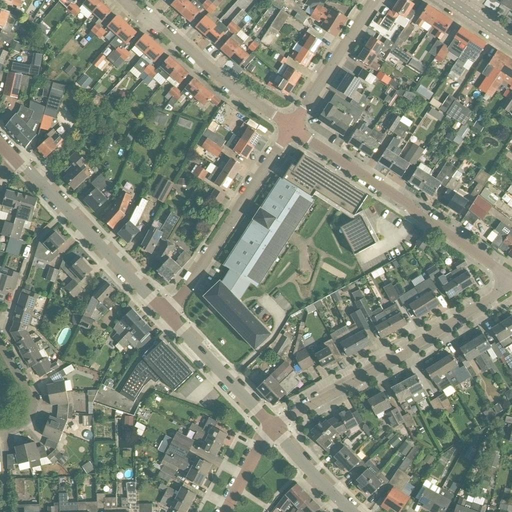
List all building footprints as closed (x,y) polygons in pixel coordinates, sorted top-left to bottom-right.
[(69,0),(72,3),(67,9),(72,13),(77,7),(74,4),(78,0),(69,0)] [(93,13),(102,3),(98,0),(87,0),(83,4),(93,13)] [(176,0),(172,5),(182,14),(191,4),(186,0),(176,0)] [(207,0),(202,6),(207,10),(212,4),(216,0),(207,0)] [(307,0),(305,5),(308,7),(315,11),(341,28),(347,18),(333,9),(330,14),(326,12),(327,11),(322,8),(327,0),(322,0),(307,0)] [(411,9),(414,5),(406,0),(400,0),(398,4),(395,2),(391,9),(393,10),(392,13),(389,11),(385,17),(380,26),(389,32),(398,17),(400,14),(410,21),(415,12),(411,9)] [(511,0),(503,0),(501,4),(511,10),(511,0)] [(102,3),(93,13),(99,19),(95,23),(97,25),(92,31),(96,35),(102,29),(99,26),(112,12),(102,3)] [(191,4),(182,14),(191,22),(200,12),(191,4)] [(217,8),(212,4),(207,10),(209,13),(211,14),(217,8)] [(425,22),(432,26),(441,13),(429,6),(416,24),(421,27),(425,22)] [(77,7),(72,13),(76,17),(82,11),(77,7)] [(1,34),(14,39),(16,35),(11,33),(17,17),(0,10),(0,25),(4,27),(1,34)] [(271,26),(280,32),(290,16),(282,10),(271,26)] [(341,28),(315,11),(311,17),(320,22),(320,21),(324,23),(321,28),(336,37),(341,28)] [(206,36),(219,21),(211,14),(209,13),(205,17),(196,27),(206,36)] [(307,19),(298,13),(295,18),(304,24),(307,19)] [(441,13),(432,26),(440,31),(436,37),(441,40),(453,21),(441,13)] [(25,18),(31,24),(34,20),(28,15),(25,18)] [(117,16),(108,27),(118,35),(127,25),(117,16)] [(242,20),(237,26),(242,30),(247,24),(242,20)] [(227,28),(219,21),(206,36),(216,44),(228,31),(230,34),(237,26),(232,22),(227,28)] [(407,42),(415,28),(408,24),(395,44),(400,48),(405,41),(407,42)] [(127,25),(118,35),(114,40),(110,43),(117,49),(116,51),(115,50),(107,59),(113,65),(121,56),(126,50),(123,47),(127,43),(128,44),(137,34),(127,25)] [(237,26),(230,34),(233,36),(221,49),(231,58),(240,48),(244,43),(237,36),(242,31),(237,26)] [(269,48),(280,32),(271,26),(261,42),(269,48)] [(447,51),(449,52),(459,59),(463,53),(467,46),(474,35),(462,27),(455,38),(449,48),(447,51)] [(104,31),(102,29),(96,35),(101,39),(106,33),(104,31)] [(303,48),(314,55),(323,42),(312,35),(311,36),(307,33),(303,39),(307,42),(303,48)] [(0,40),(12,45),(14,39),(1,34),(0,35),(0,40)] [(45,44),(46,43),(50,40),(43,34),(39,39),(45,44)] [(136,45),(146,54),(155,43),(145,35),(136,45)] [(467,46),(463,53),(459,59),(451,71),(461,77),(466,69),(463,67),(468,60),(474,63),(479,54),(480,55),(487,44),(474,35),(467,46)] [(365,48),(377,55),(381,49),(388,54),(391,50),(384,45),(373,37),(365,48)] [(248,48),(253,52),(260,45),(255,40),(248,48)] [(22,44),(14,41),(11,50),(19,53),(22,44)] [(436,57),(444,45),(437,41),(429,52),(436,57)] [(155,43),(146,54),(130,72),(137,78),(138,78),(142,81),(149,74),(154,68),(151,66),(155,61),(156,62),(165,52),(155,43)] [(314,55),(303,48),(297,44),(293,50),(295,51),(291,57),(295,60),(295,61),(306,68),(314,55)] [(449,48),(444,45),(436,57),(435,60),(441,64),(449,52),(447,51),(449,48)] [(412,57),(397,47),(393,53),(403,60),(402,61),(407,64),(412,57)] [(250,56),(240,48),(231,58),(240,67),(250,56)] [(373,62),(377,55),(365,48),(358,59),(370,66),(377,71),(380,67),(373,62)] [(0,63),(3,65),(9,52),(0,49),(0,63)] [(126,50),(121,56),(125,60),(126,61),(131,55),(126,50)] [(494,71),(482,89),(488,93),(496,79),(509,59),(498,51),(490,63),(497,69),(495,71),(494,71)] [(102,53),(93,63),(97,67),(106,57),(102,53)] [(117,68),(125,60),(121,56),(113,65),(117,68)] [(284,66),(288,60),(281,56),(277,61),(284,66)] [(161,67),(163,69),(159,73),(167,80),(171,76),(180,65),(170,57),(161,67)] [(496,79),(488,93),(487,94),(492,97),(503,80),(511,86),(510,89),(511,89),(511,60),(509,59),(496,79)] [(180,65),(171,76),(180,84),(189,74),(180,65)] [(75,72),(69,66),(64,72),(70,77),(75,72)] [(283,78),(295,85),(302,74),(290,67),(283,78)] [(159,73),(154,68),(149,74),(154,79),(159,73)] [(376,77),(364,69),(359,77),(372,85),(372,84),(376,78),(376,77)] [(376,77),(376,78),(380,80),(387,85),(388,84),(391,79),(379,72),(376,77)] [(17,98),(22,77),(10,74),(6,95),(17,98)] [(148,86),(154,79),(149,74),(142,81),(148,86)] [(349,103),(355,107),(362,96),(355,91),(361,82),(349,74),(338,90),(352,99),(349,103)] [(90,85),(82,78),(78,83),(85,90),(90,85)] [(295,85),(283,78),(278,85),(271,81),(268,85),(276,90),(276,89),(288,96),(295,85)] [(179,91),(174,97),(170,101),(175,106),(178,101),(184,95),(191,102),(195,98),(204,87),(195,79),(186,89),(187,90),(182,94),(179,91)] [(51,90),(54,83),(46,81),(44,88),(51,90)] [(65,86),(54,83),(51,90),(46,107),(44,116),(53,118),(56,119),(65,86)] [(103,90),(98,85),(94,89),(100,94),(103,90)] [(174,97),(179,91),(175,87),(169,93),(174,97)] [(214,96),(204,87),(195,98),(205,106),(210,100),(217,106),(221,102),(214,96)] [(126,93),(120,90),(118,97),(125,100),(127,96),(126,95),(126,93)] [(429,91),(425,98),(429,101),(433,94),(429,91)] [(412,93),(406,92),(403,97),(412,102),(416,96),(412,93)] [(166,97),(170,101),(174,97),(169,93),(166,97)] [(511,93),(502,109),(508,113),(511,106),(511,93)] [(336,94),(319,120),(343,136),(349,127),(353,121),(356,123),(363,113),(355,107),(349,103),(336,94)] [(455,101),(456,99),(450,95),(441,109),(447,113),(455,101)] [(433,99),(429,104),(434,107),(438,102),(433,99)] [(25,149),(31,142),(35,145),(38,136),(36,136),(37,135),(36,134),(40,123),(42,124),(44,116),(46,107),(31,101),(30,110),(34,111),(31,120),(15,139),(25,149)] [(455,101),(447,113),(446,114),(463,126),(472,112),(455,101)] [(34,111),(30,110),(21,106),(19,112),(12,121),(6,129),(15,139),(31,120),(34,111)] [(155,111),(151,120),(163,125),(167,116),(155,111)] [(444,116),(438,112),(435,118),(440,121),(441,122),(444,116)] [(226,118),(219,114),(215,120),(222,124),(226,118)] [(386,129),(392,132),(399,121),(401,119),(395,115),(386,129)] [(42,124),(40,129),(50,131),(53,118),(44,116),(42,124)] [(218,124),(213,121),(208,129),(213,132),(218,124)] [(409,128),(399,121),(392,132),(402,139),(409,128)] [(485,126),(477,121),(473,128),(481,133),(485,126)] [(360,150),(368,138),(372,131),(366,127),(367,125),(362,122),(348,143),(360,150)] [(241,140),(254,148),(262,136),(255,132),(256,131),(244,123),(241,128),(246,132),(241,140)] [(457,135),(463,139),(469,131),(463,126),(457,135)] [(381,134),(374,129),(372,131),(368,138),(360,150),(372,158),(385,137),(381,134)] [(59,137),(53,130),(46,136),(49,139),(37,149),(46,158),(59,146),(63,140),(60,136),(59,137)] [(254,148),(241,140),(234,135),(227,146),(247,159),(254,148)] [(393,154),(401,142),(394,138),(378,162),(390,170),(398,157),(393,154)] [(223,149),(207,139),(202,147),(217,157),(223,149)] [(398,157),(390,170),(402,178),(411,164),(415,166),(425,150),(414,144),(403,161),(398,157)] [(86,162),(77,152),(67,161),(72,167),(66,172),(69,175),(64,179),(75,190),(88,177),(83,171),(86,168),(84,165),(86,162)] [(218,168),(234,179),(242,166),(231,159),(226,156),(218,168)] [(238,301),(250,283),(257,287),(260,282),(261,282),(261,281),(264,277),(265,276),(264,276),(267,272),(268,271),(270,267),(271,267),(271,266),(274,262),(275,261),(274,261),(277,257),(278,256),(277,256),(280,252),(281,251),(283,247),(284,247),(284,246),(287,242),(288,241),(287,241),(288,240),(290,237),(291,236),(291,235),(293,232),(294,232),(294,231),(297,227),(298,226),(297,226),(300,222),(301,221),(300,221),(303,216),(303,217),(304,216),(306,211),(307,212),(307,211),(313,201),(311,199),(312,197),(312,198),(313,197),(312,197),(316,191),(354,216),(367,196),(360,191),(357,195),(347,189),(350,184),(335,175),(332,179),(322,172),(325,168),(309,158),(307,162),(301,159),(296,167),(292,165),(283,179),(284,179),(283,181),(281,179),(277,184),(276,185),(277,185),(274,189),(273,190),(274,190),(271,194),(270,195),(268,199),(267,199),(267,200),(264,204),(263,205),(264,205),(261,210),(261,209),(260,211),(258,214),(255,219),(254,220),(251,225),(251,224),(250,225),(251,226),(248,230),(247,229),(247,230),(247,231),(245,235),(244,234),(244,235),(244,236),(241,240),(241,239),(240,240),(241,241),(238,245),(237,245),(237,246),(235,250),(234,250),(234,251),(232,255),(231,255),(231,256),(228,260),(227,261),(228,261),(224,266),(231,270),(222,284),(220,282),(205,297),(255,350),(271,335),(238,301)] [(430,176),(421,190),(433,197),(441,185),(445,188),(452,178),(458,169),(447,162),(436,180),(430,176)] [(409,182),(421,190),(430,176),(433,171),(421,163),(409,182)] [(192,174),(203,181),(208,173),(198,166),(192,174)] [(234,179),(218,168),(216,167),(208,179),(215,184),(226,191),(234,179)] [(488,181),(490,176),(480,170),(473,181),(484,187),(485,186),(488,181)] [(107,201),(101,193),(113,183),(104,173),(94,182),(99,187),(84,201),(95,212),(107,201)] [(175,184),(163,177),(152,197),(164,203),(175,184)] [(459,183),(452,178),(445,188),(448,189),(443,197),(451,202),(448,207),(460,215),(468,202),(453,192),(459,183)] [(494,206),(499,199),(485,188),(480,196),(494,206)] [(226,196),(215,189),(210,198),(220,204),(226,196)] [(0,195),(0,211),(8,214),(2,234),(11,237),(23,195),(8,191),(6,196),(0,195)] [(132,196),(121,191),(115,206),(103,220),(113,230),(126,215),(125,215),(132,196)] [(23,195),(11,237),(7,253),(19,256),(23,241),(18,239),(24,220),(31,222),(38,199),(23,195)] [(493,207),(478,196),(469,210),(479,218),(483,221),(493,207)] [(148,202),(143,199),(139,207),(138,207),(130,222),(119,234),(129,243),(140,231),(136,227),(148,202)] [(479,218),(469,210),(463,219),(473,226),(479,218)] [(162,228),(160,231),(156,229),(154,233),(149,231),(142,245),(145,247),(144,250),(152,254),(165,230),(171,233),(180,217),(171,212),(162,228)] [(376,244),(362,217),(345,226),(348,231),(343,234),(352,250),(356,248),(359,253),(376,244)] [(511,229),(509,227),(505,228),(500,235),(511,243),(511,229)] [(39,243),(35,257),(51,262),(51,261),(58,255),(56,252),(65,242),(56,232),(45,242),(42,240),(39,243)] [(511,243),(500,235),(499,234),(493,243),(500,248),(511,257),(511,243)] [(416,246),(423,251),(428,242),(421,238),(416,246)] [(432,249),(437,242),(432,239),(427,245),(432,249)] [(175,263),(170,258),(168,256),(174,245),(167,240),(156,258),(164,265),(158,271),(169,282),(192,258),(185,251),(178,258),(179,259),(175,263)] [(83,290),(77,284),(81,280),(82,281),(92,271),(87,265),(88,264),(83,259),(82,260),(81,259),(66,273),(74,281),(66,288),(74,298),(83,290)] [(451,273),(462,291),(475,283),(465,267),(468,265),(464,259),(454,264),(457,269),(451,273)] [(435,266),(426,271),(432,280),(441,275),(435,266)] [(50,268),(46,280),(55,283),(59,270),(50,268)] [(1,274),(0,277),(0,292),(7,295),(9,288),(15,290),(20,274),(9,271),(8,276),(1,274)] [(462,291),(451,273),(445,277),(444,275),(438,279),(443,288),(449,299),(462,291)] [(94,320),(91,318),(96,308),(104,316),(115,303),(109,297),(115,291),(106,282),(93,295),(79,325),(90,330),(94,320)] [(392,303),(400,299),(399,297),(392,284),(384,289),(392,303)] [(427,295),(421,298),(429,311),(441,304),(433,291),(428,284),(423,288),(427,295)] [(400,299),(400,300),(405,298),(411,308),(418,319),(429,311),(421,298),(415,288),(409,292),(399,297),(400,299)] [(20,300),(18,307),(33,311),(37,298),(38,299),(39,294),(23,289),(22,294),(21,294),(19,299),(20,300)] [(360,290),(351,294),(356,303),(364,298),(360,290)] [(332,294),(335,303),(342,300),(339,291),(332,294)] [(375,327),(381,339),(395,332),(384,312),(377,315),(374,317),(364,298),(356,303),(358,307),(365,319),(370,317),(376,327),(375,327)] [(324,307),(320,301),(318,302),(314,304),(317,311),(324,307)] [(401,313),(397,304),(393,306),(383,311),(384,312),(395,332),(408,325),(402,313),(401,313)] [(118,343),(142,319),(128,305),(113,330),(116,333),(112,337),(118,343)] [(313,305),(306,309),(309,314),(316,311),(313,305)] [(33,311),(18,307),(14,321),(15,321),(27,325),(27,324),(29,325),(31,316),(37,318),(39,313),(33,311)] [(348,327),(349,330),(360,350),(372,344),(365,331),(370,328),(365,319),(358,307),(349,312),(355,323),(348,327)] [(511,316),(503,323),(510,336),(511,334),(511,316)] [(142,319),(118,343),(123,348),(130,342),(135,348),(136,347),(141,352),(155,339),(149,332),(151,329),(142,319)] [(27,325),(15,321),(11,333),(17,343),(29,336),(26,330),(27,325)] [(492,330),(497,338),(500,343),(496,345),(503,356),(511,370),(511,369),(511,356),(507,348),(511,345),(511,338),(510,336),(503,323),(492,330)] [(330,334),(332,338),(335,345),(340,342),(348,357),(360,350),(349,330),(337,336),(335,332),(330,334)] [(273,351),(282,357),(292,341),(282,335),(273,351)] [(503,356),(496,345),(495,343),(491,346),(484,335),(472,342),(489,370),(493,375),(498,372),(487,354),(485,355),(484,353),(491,348),(498,359),(503,356)] [(30,336),(29,336),(17,343),(16,344),(23,356),(42,345),(40,341),(34,344),(30,336)] [(335,345),(332,338),(324,343),(327,349),(316,355),(323,368),(331,364),(332,366),(343,359),(335,345)] [(193,373),(163,341),(138,365),(120,394),(134,403),(144,387),(152,379),(156,383),(161,378),(162,379),(162,378),(166,382),(165,383),(166,383),(167,383),(174,391),(193,373)] [(301,341),(296,359),(303,371),(314,365),(301,341)] [(484,373),(489,370),(472,342),(460,349),(463,354),(459,357),(464,366),(471,377),(472,378),(477,375),(469,363),(475,359),(484,373)] [(42,345),(23,356),(30,368),(34,366),(44,360),(43,360),(39,352),(44,349),(42,345)] [(51,347),(45,351),(48,357),(54,353),(51,347)] [(92,366),(96,359),(101,351),(97,349),(92,356),(88,364),(92,366)] [(471,377),(464,366),(460,369),(458,366),(451,355),(439,363),(450,380),(455,376),(460,384),(471,377)] [(47,358),(43,360),(44,360),(34,366),(41,378),(54,370),(59,367),(57,363),(52,366),(47,358)] [(257,389),(266,397),(294,370),(286,362),(257,389)] [(453,385),(450,380),(439,363),(426,370),(433,382),(433,381),(440,393),(453,385)] [(297,374),(294,370),(266,397),(274,406),(296,385),(291,380),(297,374)] [(417,376),(404,382),(415,403),(428,397),(417,376)] [(106,380),(104,385),(112,388),(114,385),(113,381),(110,379),(106,380)] [(47,386),(49,396),(67,392),(65,381),(54,383),(54,384),(47,386)] [(403,410),(415,403),(404,382),(392,388),(403,410)] [(58,406),(69,403),(67,392),(49,396),(51,406),(58,404),(58,406)] [(404,421),(402,417),(399,412),(394,414),(390,407),(391,407),(383,393),(369,401),(376,415),(384,411),(394,428),(400,425),(399,424),(404,421)] [(438,398),(445,409),(452,405),(445,393),(438,398)] [(437,414),(445,409),(438,398),(430,403),(437,414)] [(58,406),(58,412),(68,413),(69,406),(69,403),(58,406)] [(497,414),(503,411),(498,404),(493,407),(497,414)] [(489,410),(483,413),(487,420),(493,417),(489,410)] [(336,419),(344,433),(359,425),(351,411),(346,414),(344,411),(339,414),(340,416),(336,419)] [(58,412),(57,418),(67,422),(68,419),(68,413),(58,412)] [(402,417),(404,421),(407,427),(414,424),(409,413),(402,417)] [(93,416),(85,416),(85,426),(93,426),(93,416)] [(46,426),(63,433),(67,422),(57,418),(57,419),(50,417),(46,426)] [(125,417),(124,428),(133,429),(133,417),(125,417)] [(203,430),(192,424),(190,429),(197,433),(222,445),(227,435),(215,428),(218,422),(209,418),(203,430)] [(335,438),(337,436),(338,436),(344,433),(336,419),(328,422),(326,420),(322,424),(320,422),(316,426),(330,440),(333,437),(335,438)] [(146,427),(137,423),(135,427),(138,429),(136,434),(142,436),(146,427)] [(49,438),(48,440),(59,444),(63,433),(46,426),(43,436),(49,438)] [(330,455),(332,452),(336,447),(330,440),(316,426),(310,431),(311,432),(309,434),(326,451),(330,455)] [(368,427),(364,431),(370,437),(374,433),(368,427)] [(94,433),(84,431),(82,440),(92,442),(94,433)] [(174,440),(190,448),(194,442),(177,433),(174,440)] [(197,433),(194,438),(205,443),(202,449),(216,457),(222,445),(197,433)] [(394,448),(401,441),(396,436),(389,443),(394,448)] [(194,463),(185,458),(190,448),(174,440),(166,455),(206,476),(212,465),(198,457),(194,463)] [(25,445),(30,462),(31,468),(41,466),(40,460),(41,459),(38,449),(37,449),(35,442),(25,445)] [(405,456),(412,447),(405,442),(398,451),(405,456)] [(335,463),(339,467),(354,452),(351,449),(349,451),(341,443),(336,447),(332,452),(335,456),(334,457),(338,461),(335,463)] [(17,454),(16,454),(18,465),(30,462),(25,445),(15,447),(17,454)] [(383,492),(380,497),(386,501),(382,506),(388,510),(390,507),(397,511),(399,511),(409,498),(401,493),(411,478),(404,474),(412,462),(414,463),(423,449),(416,445),(398,469),(389,482),(383,492)] [(476,451),(469,447),(464,458),(471,461),(476,451)] [(62,456),(56,450),(52,454),(57,461),(62,456)] [(357,455),(354,452),(339,467),(343,471),(345,469),(349,473),(352,470),(356,473),(365,464),(361,460),(359,462),(355,457),(357,455)] [(57,461),(52,454),(47,459),(53,465),(57,461)] [(432,463),(435,458),(428,454),(425,459),(432,463)] [(499,457),(497,456),(492,454),(488,465),(495,468),(499,457)] [(166,455),(163,460),(188,474),(186,479),(200,487),(206,476),(166,455)] [(89,462),(82,467),(87,474),(94,470),(89,462)] [(365,464),(356,473),(359,477),(356,480),(360,484),(357,486),(361,490),(376,475),(379,472),(372,464),(368,467),(365,464)] [(161,471),(171,476),(174,478),(176,472),(164,465),(161,471)] [(168,482),(171,476),(161,471),(160,471),(157,477),(168,482)] [(376,475),(361,490),(365,494),(368,492),(371,495),(374,492),(379,497),(380,497),(383,492),(389,482),(379,472),(376,475)] [(25,479),(16,479),(16,494),(26,494),(25,479)] [(423,506),(430,510),(438,495),(441,489),(436,486),(430,483),(426,480),(415,499),(419,501),(425,504),(423,506)] [(117,509),(117,511),(130,511),(130,505),(137,505),(136,483),(126,484),(127,499),(122,499),(122,509),(117,509)] [(299,509),(311,498),(298,484),(286,495),(277,507),(282,511),(283,511),(289,505),(287,504),(290,500),(299,509)] [(168,488),(166,493),(191,505),(196,495),(182,487),(179,493),(168,488)] [(441,489),(438,495),(430,510),(432,511),(437,511),(438,511),(439,511),(444,511),(450,502),(453,496),(441,489)] [(505,489),(503,501),(509,502),(511,490),(505,489)] [(71,508),(69,504),(69,503),(68,493),(60,494),(60,503),(60,511),(78,511),(79,508),(71,508)] [(187,511),(191,505),(166,493),(163,497),(174,503),(171,509),(174,511),(173,511),(187,511)] [(97,495),(97,503),(98,506),(105,506),(105,509),(104,511),(117,511),(117,509),(117,501),(105,501),(105,494),(97,495)] [(311,498),(299,509),(296,511),(315,511),(320,508),(311,498)] [(470,511),(473,504),(461,499),(458,506),(455,511),(470,511)] [(507,511),(508,505),(509,502),(503,501),(502,504),(501,504),(499,510),(501,510),(500,511),(507,511)] [(49,511),(60,511),(60,503),(55,504),(55,507),(49,507),(49,511)] [(79,503),(79,508),(78,511),(97,511),(98,506),(97,503),(79,503)]
